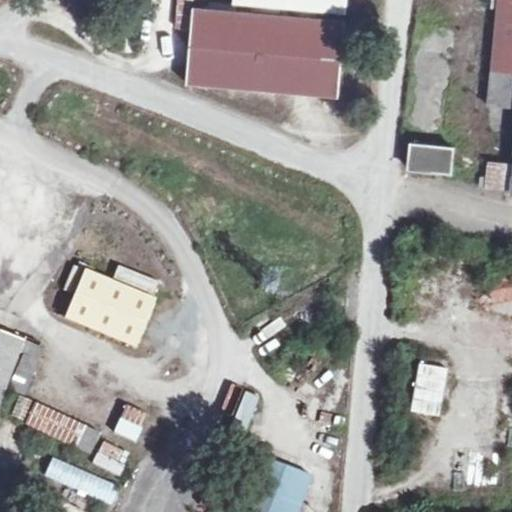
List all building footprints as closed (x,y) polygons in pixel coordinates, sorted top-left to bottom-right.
[(191,23),(192,0),(177,0),(176,22),(191,23)] [(362,0),(250,0),(249,19),(360,30),(362,0)] [(359,36),(210,23),(203,100),(353,113),(359,36)] [(511,34),(502,125),(511,126),(511,34)] [(467,167),(427,162),(424,188),(463,193),(467,167)] [(511,179),(502,179),(500,206),(511,207),(511,179)] [(443,257),(414,256),(409,335),(438,337),(443,257)] [(137,348),(161,282),(120,267),(115,280),(81,268),(62,321),(137,348)] [(511,281),(501,279),(489,326),(511,331),(511,281)] [(35,355),(0,341),(0,422),(9,426),(35,355)] [(419,365),(415,401),(445,404),(449,368),(419,365)] [(125,404),(112,433),(136,443),(148,414),(125,404)] [(120,476),(129,453),(102,442),(92,465),(120,476)] [(51,458),(44,477),(112,506),(120,487),(51,458)]
